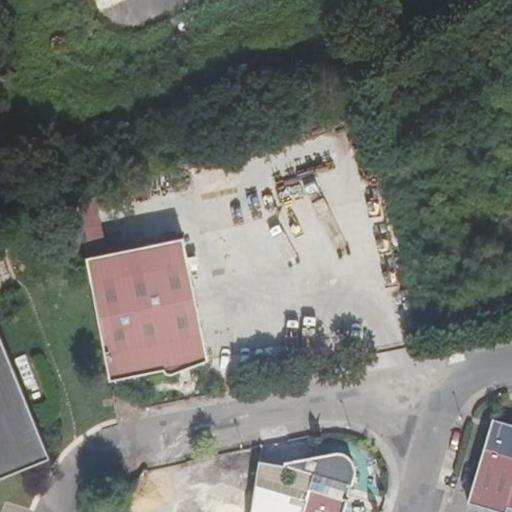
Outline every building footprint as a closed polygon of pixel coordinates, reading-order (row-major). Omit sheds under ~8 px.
[(91,0),(95,9),(116,0),(91,0)] [(104,234),(95,191),(70,200),(78,238),(104,234)] [(107,251),(104,234),(78,238),(82,256),(107,251)] [(107,251),(82,256),(108,381),(157,371),(163,375),(172,373),(174,368),(205,361),(181,238),(107,251)] [(0,482),(48,463),(0,345),(0,482)] [(511,511),(511,434),(497,431),(473,511),(511,511)] [(307,480),(297,511),(340,511),(350,481),(350,476),(348,469),(345,464),(341,462),(339,461),(280,470),(279,473),(307,480)]
